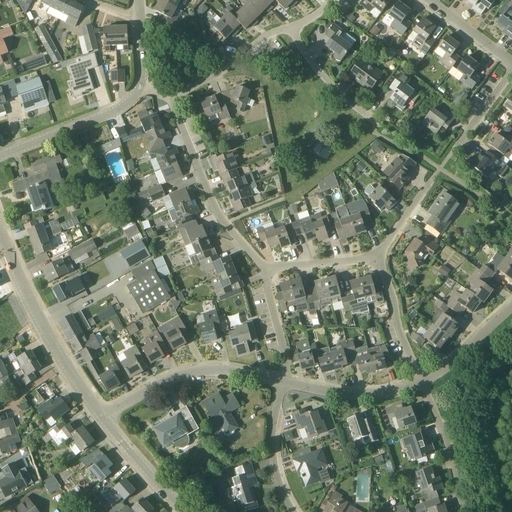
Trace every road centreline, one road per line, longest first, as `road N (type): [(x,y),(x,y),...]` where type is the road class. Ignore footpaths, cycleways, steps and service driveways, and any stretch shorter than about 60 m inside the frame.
road 1 (tertiary): [(102,418),(51,349),(0,238)]
road 2 (residential): [(267,271),(222,223),(170,102)]
road 3 (residential): [(102,418),(183,373),(225,370),(281,382)]
road 4 (residential): [(0,154),(115,111),(141,87)]
road 5 (residential): [(281,382),(343,394),(423,384)]
road 6 (track): [(501,511),(494,426),(511,376)]
road 7 (residential): [(423,384),(376,258)]
road 8 (residential): [(281,382),(274,470),(292,511)]
road 9 (residential): [(458,511),(454,472),(423,384)]
road 10 (residential): [(373,121),(325,79),(291,28)]
road 11 (tertiary): [(185,511),(102,418)]
